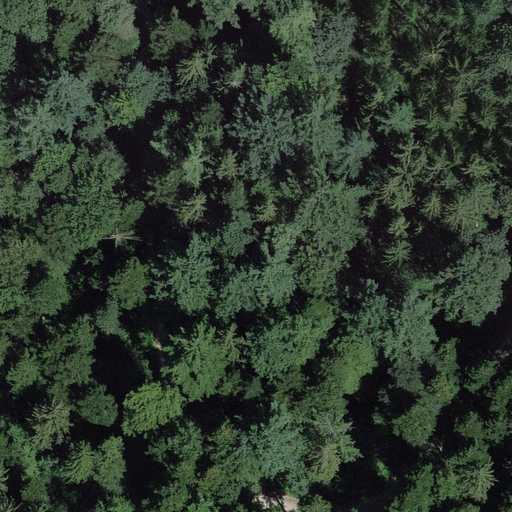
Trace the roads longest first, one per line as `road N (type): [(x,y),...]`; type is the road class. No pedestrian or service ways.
road 1 (track): [(173,423),(158,356),(142,0)]
road 2 (track): [(511,332),(411,473),(363,504),(316,511)]
road 3 (track): [(299,511),(266,506),(213,479),(173,423)]
road 4 (track): [(173,423),(116,458),(85,511)]
